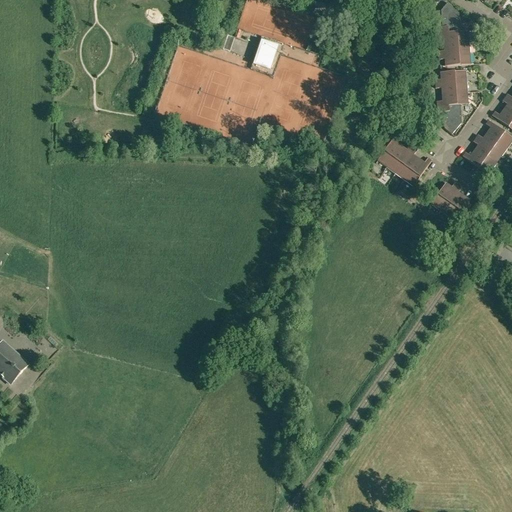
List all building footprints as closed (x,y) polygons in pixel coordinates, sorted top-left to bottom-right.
[(436,29),(436,33),(460,32),(458,14),(447,4),(440,12),(441,24),(438,24),(438,29),(436,29)] [(460,33),(460,32),(436,33),(437,39),(442,38),(443,45),(468,43),(467,32),(460,33)] [(223,50),(225,51),(230,53),(235,39),(228,36),(223,50)] [(438,56),(469,54),(468,43),(443,45),(443,52),(438,52),(438,56)] [(269,69),(276,48),(262,44),(255,65),(269,69)] [(470,65),(469,54),(438,56),(438,61),(444,60),(445,67),(470,65)] [(435,81),(435,85),(466,83),(465,71),(440,74),(440,81),(435,81)] [(467,93),(466,83),(435,85),(436,89),(441,89),(441,96),(467,93)] [(468,104),(467,93),(441,96),(442,102),(436,103),(437,108),(460,106),(460,105),(468,104)] [(511,117),(511,103),(505,98),(502,102),(507,105),(503,110),(511,117)] [(451,135),(461,123),(460,106),(437,108),(437,113),(440,113),(440,117),(443,117),(444,128),(451,135)] [(511,117),(503,110),(499,116),(495,112),(492,117),(511,131),(511,117)] [(490,128),(486,134),(507,149),(511,141),(511,138),(488,121),(485,125),(490,128)] [(507,149),(486,134),(482,139),(478,136),(475,139),(501,158),(507,149)] [(386,168),(401,147),(395,143),(399,139),(395,136),(377,161),(386,168)] [(494,167),(501,158),(475,139),(473,143),(477,146),(473,151),(494,167)] [(407,151),(401,147),(386,168),(395,174),(413,149),(410,147),(407,151)] [(416,151),(413,149),(395,174),(404,181),(419,160),(413,156),(416,151)] [(488,175),(494,167),(473,151),(470,157),(465,153),(462,157),(488,175)] [(424,164),(419,160),(404,181),(413,187),(431,162),(428,159),(424,164)] [(431,205),(440,211),(458,186),(454,184),(451,188),(445,184),(431,205)] [(458,193),(461,189),(458,186),(440,211),(449,218),(463,197),(458,193)] [(469,201),(463,197),(449,218),(458,224),(476,199),(472,196),(469,201)] [(0,375),(11,385),(29,366),(2,342),(0,344),(0,375)]
